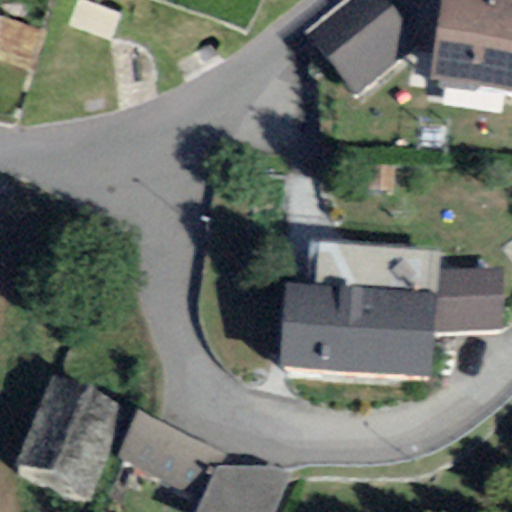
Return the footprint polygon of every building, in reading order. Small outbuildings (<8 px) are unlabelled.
[(381,11),(329,52),(370,104),(423,63),(381,11)] [(511,28),(464,21),(451,100),(511,109),(511,28)] [(337,311),(306,311),(305,385),(445,389),(448,273),(338,270),(337,311)] [(132,426),(64,400),(34,477),(101,503),(132,426)] [(288,511),(300,487),(156,426),(137,470),(220,505),(217,511),(288,511)]
